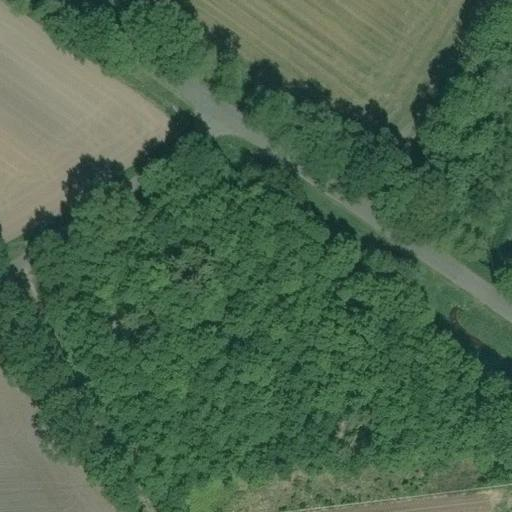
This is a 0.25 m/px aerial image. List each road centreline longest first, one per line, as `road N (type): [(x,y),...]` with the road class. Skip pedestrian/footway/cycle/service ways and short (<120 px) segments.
road 1 (unclassified): [(260,118),(0,292)]
road 2 (unclassified): [(260,118),(511,294)]
road 3 (unclassified): [(84,0),(260,118)]
